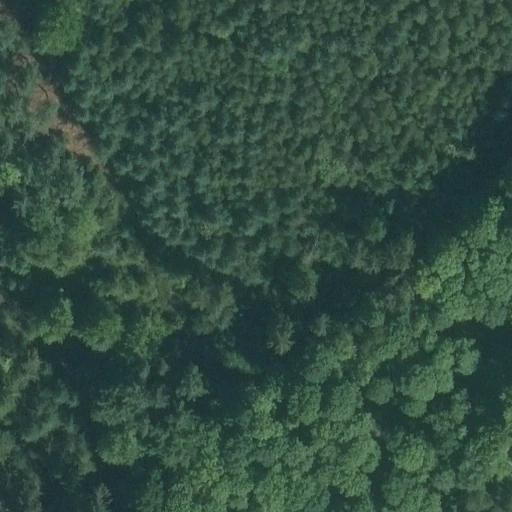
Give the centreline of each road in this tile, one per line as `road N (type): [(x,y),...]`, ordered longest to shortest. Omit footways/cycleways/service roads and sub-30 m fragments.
road 1 (track): [(144,511),(178,469),(186,431),(223,391),(364,296),(511,159)]
road 2 (track): [(0,116),(223,391)]
